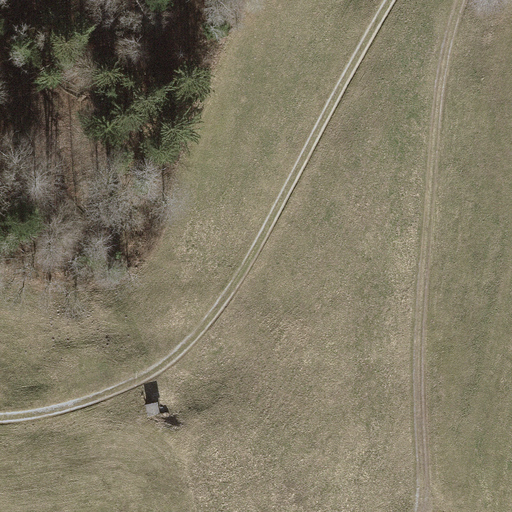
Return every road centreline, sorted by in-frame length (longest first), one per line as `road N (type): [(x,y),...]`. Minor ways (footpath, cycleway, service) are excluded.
road 1 (track): [(0,417),(105,395),(173,357),(234,284),(391,0)]
road 2 (track): [(460,0),(436,88),(418,343),(417,511)]
